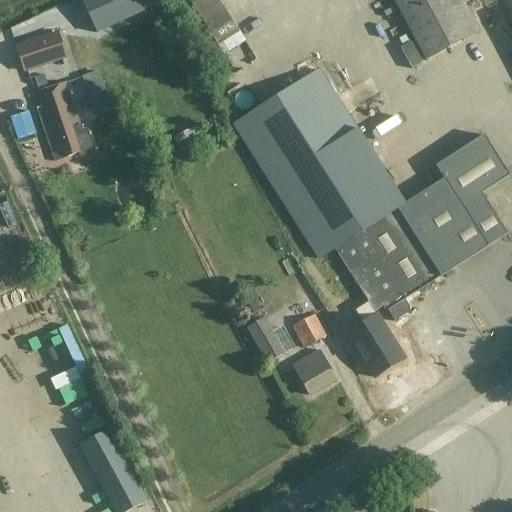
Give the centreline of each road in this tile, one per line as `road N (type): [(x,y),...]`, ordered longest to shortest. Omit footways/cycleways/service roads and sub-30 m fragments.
road 1 (track): [(0,129),(182,511)]
road 2 (tertiary): [(280,511),(511,364)]
